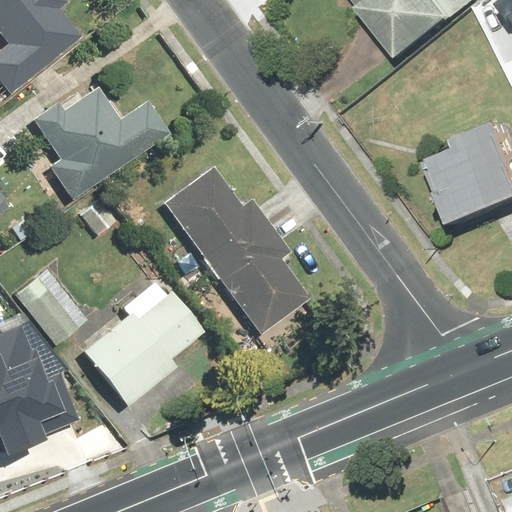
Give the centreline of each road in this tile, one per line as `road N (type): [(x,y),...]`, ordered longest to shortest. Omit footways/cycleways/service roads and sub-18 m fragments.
road 1 (residential): [(468,368),(196,0)]
road 2 (secondary): [(119,511),(468,368)]
